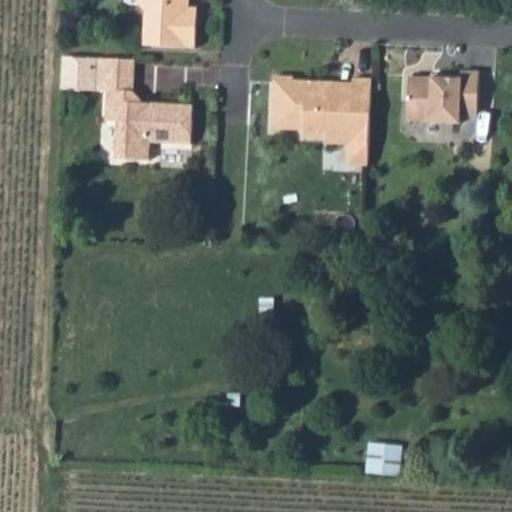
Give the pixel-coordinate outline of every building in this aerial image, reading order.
[(142,0),(142,7),(148,15),(146,50),(199,53),(200,10),(191,10),(191,0),(142,0)] [(134,62),(97,60),(61,59),(61,81),(97,83),(96,92),(109,93),(108,124),(120,124),(119,162),(150,163),(151,144),(191,146),(192,108),(143,105),(143,110),(129,110),(129,94),(132,94),(133,93),(134,62)] [(442,84),(430,83),(408,82),(406,126),(458,128),(458,121),(476,122),(479,77),(461,77),(460,80),(443,80),(442,84)] [(335,95),(335,84),(334,83),(295,82),(295,78),(277,78),(274,132),(306,134),(306,140),(331,141),(331,148),(350,149),(350,152),(369,153),(372,82),(355,81),(355,85),(355,92),(347,92),(343,95),(335,95)] [(96,92),(97,83),(61,81),(60,90),(96,92)] [(355,85),(335,84),(335,95),(343,95),(347,92),(355,92),(355,85)] [(143,105),(132,94),(129,94),(129,110),(143,110),(143,105)] [(350,152),(349,169),(368,169),(369,153),(350,152)] [(495,381),(494,393),(509,395),(511,383),(495,381)] [(367,473),(397,475),(399,453),(368,451),(367,473)] [(303,462),(302,473),(316,474),(316,464),(303,462)]
